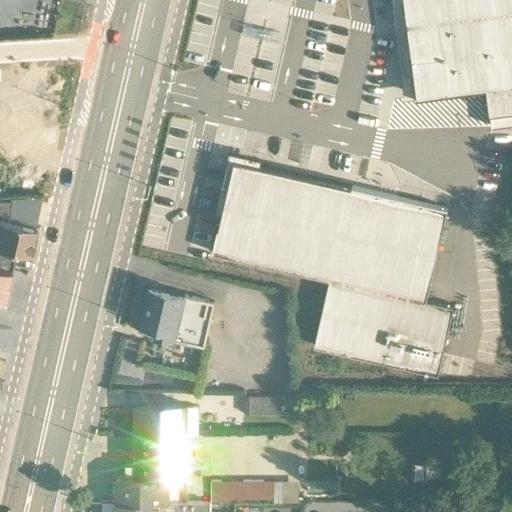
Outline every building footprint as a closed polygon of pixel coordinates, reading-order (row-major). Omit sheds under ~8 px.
[(511,0),(391,0),(394,19),(511,3),(511,0)] [(511,121),(511,3),(394,19),(404,95),(487,84),(492,124),(511,121)] [(242,84),(240,96),(234,96),(233,105),(253,107),(256,85),(242,84)] [(454,295),(421,287),(442,202),(229,150),(205,246),(325,275),(309,339),(435,369),(454,295)] [(34,228),(34,227),(40,198),(10,200),(11,198),(0,198),(0,268),(10,271),(14,250),(28,253),(34,228)] [(0,300),(3,301),(10,271),(0,268),(0,300)] [(214,301),(146,284),(136,329),(204,345),(214,301)] [(154,356),(192,366),(197,347),(158,338),(154,356)] [(244,396),(244,414),(279,414),(279,402),(283,402),(283,398),(279,398),(279,396),(244,396)] [(187,402),(133,403),(134,434),(197,434),(197,407),(187,406),(187,402)] [(114,476),(114,501),(187,502),(187,455),(195,454),(195,448),(134,449),(134,476),(114,476)] [(296,481),(210,480),(210,502),(297,502),(296,481)] [(111,502),(111,511),(208,511),(209,502),(111,502)]
